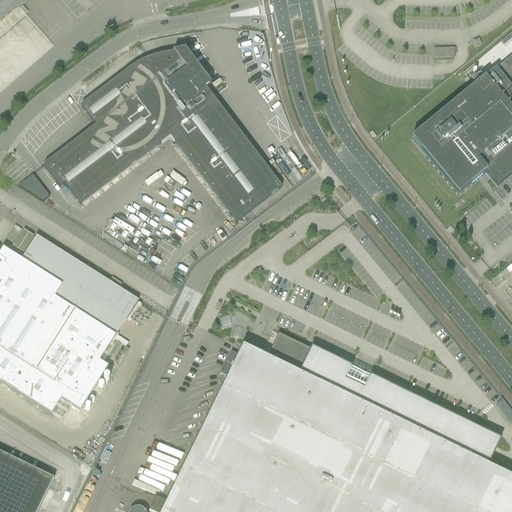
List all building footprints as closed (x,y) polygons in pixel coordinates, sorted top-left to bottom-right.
[(0,0),(0,23),(26,0),(0,0)] [(455,48),(434,49),(435,60),(455,59),(455,48)] [(150,64),(147,61),(140,64),(134,67),(127,72),(80,108),(95,127),(43,167),(60,189),(64,185),(80,206),(169,138),(235,224),(281,189),(205,90),(210,86),(209,86),(205,89),(202,86),(203,85),(197,78),(197,79),(177,53),(158,57),(158,58),(150,64)] [(511,58),(411,141),(457,198),(485,175),(497,188),(511,175),(511,58)] [(18,187),(42,203),(49,198),(32,177),(18,187)] [(12,248),(22,254),(33,238),(23,232),(12,248)] [(130,256),(92,236),(90,240),(94,243),(91,249),(125,266),(130,256)] [(0,385),(50,417),(60,402),(70,408),(79,414),(107,369),(99,364),(109,347),(115,338),(108,334),(71,311),(54,300),(61,288),(19,261),(2,251),(0,253),(0,385)] [(511,511),(511,480),(499,474),(487,469),(494,454),(500,442),(369,379),(368,380),(365,379),(365,378),(365,377),(365,376),(364,375),(363,375),(362,375),(361,375),(360,375),(360,376),(350,371),(351,369),(311,350),(310,352),(302,348),(278,336),(274,343),(266,361),(260,358),(242,349),(166,504),(155,498),(148,511),(149,511),(511,511)] [(0,511),(37,511),(45,497),(49,499),(53,493),(48,491),(53,481),(0,455),(0,511)]
